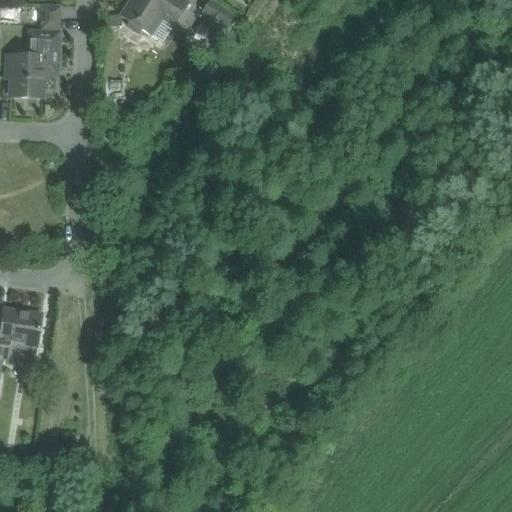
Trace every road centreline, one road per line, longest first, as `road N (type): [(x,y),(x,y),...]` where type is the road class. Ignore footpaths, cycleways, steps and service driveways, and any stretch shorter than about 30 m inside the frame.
road 1 (residential): [(73,285),(78,137)]
road 2 (residential): [(78,137),(86,0)]
